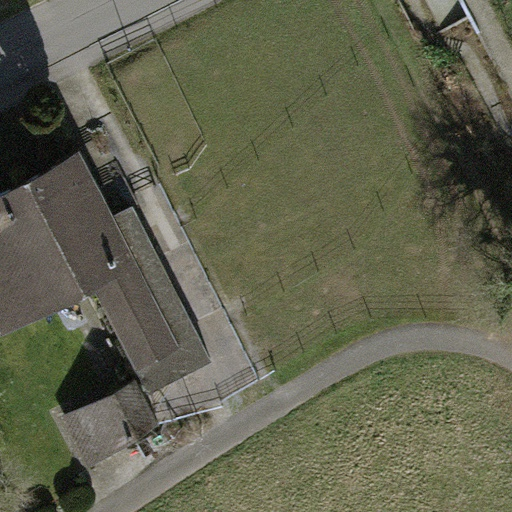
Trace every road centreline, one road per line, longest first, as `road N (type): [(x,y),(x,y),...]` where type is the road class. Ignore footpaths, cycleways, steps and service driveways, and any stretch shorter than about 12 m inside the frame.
road 1 (residential): [(117,511),(362,354),(449,335),(511,359)]
road 2 (residential): [(127,0),(0,61)]
